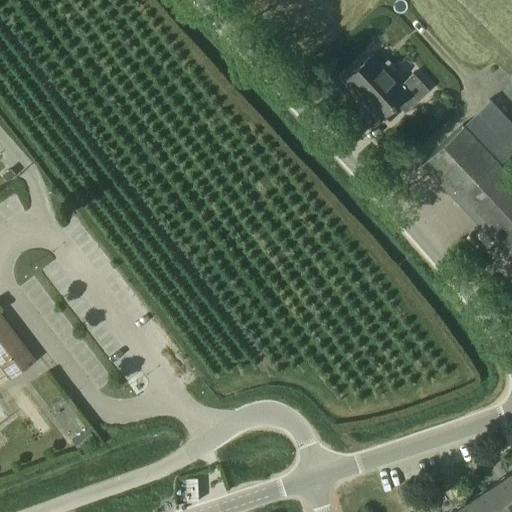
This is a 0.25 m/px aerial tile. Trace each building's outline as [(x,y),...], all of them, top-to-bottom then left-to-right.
[(380,66),(364,49),(338,73),(374,112),(391,96),(406,112),(429,90),(413,73),(399,87),(389,75),(397,68),(388,59),(380,66)] [(491,99),(422,163),(495,242),(511,259),(511,174),(501,163),(511,152),(511,106),(508,102),(501,109),(491,99)] [(1,312),(0,312),(0,363),(11,378),(37,359),(1,312)] [(80,449),(97,436),(89,427),(72,440),(80,449)] [(511,511),(511,481),(508,476),(487,490),(501,511),(511,511)] [(187,478),(186,478),(187,487),(187,502),(199,501),(198,477),(187,478)] [(501,511),(487,490),(466,503),(471,511),(501,511)] [(471,511),(466,503),(453,511),(471,511)]
